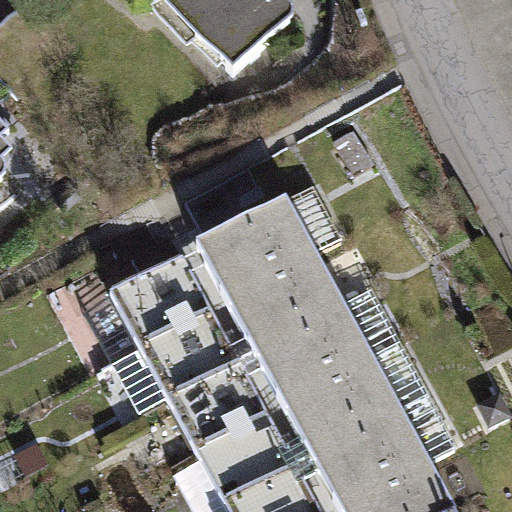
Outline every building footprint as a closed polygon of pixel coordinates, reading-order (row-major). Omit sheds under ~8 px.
[(174,0),(204,32),(197,38),(234,79),(268,46),(282,61),(304,40),(291,25),(293,22),(295,16),(294,9),(285,0),(174,0)] [(0,82),(17,100),(75,46),(32,1),(0,31),(0,82)] [(0,211),(17,196),(5,181),(6,179),(7,172),(6,165),(0,158),(0,142),(9,134),(0,123),(0,211)] [(373,166),(353,137),(337,148),(357,177),(373,166)] [(198,255),(226,307),(316,258),(342,244),(314,192),(198,255)] [(212,314),(172,240),(158,248),(146,225),(109,245),(121,267),(133,261),(145,284),(111,302),(140,354),(212,314)] [(226,307),(255,359),(344,310),(316,258),(226,307)] [(255,359),(283,411),(373,362),(344,310),(255,359)] [(241,367),(212,314),(140,354),(168,406),(241,367)] [(283,411),(312,463),(401,414),(373,362),(283,411)] [(269,419),(241,367),(168,406),(196,458),(269,419)] [(491,428),(510,419),(500,400),(481,410),(491,428)] [(312,463),(338,511),(345,511),(429,466),(401,414),(312,463)] [(297,471),(269,419),(196,458),(224,510),(297,471)] [(345,511),(454,511),(429,466),(345,511)] [(319,511),(297,471),(224,510),(225,511),(319,511)]
